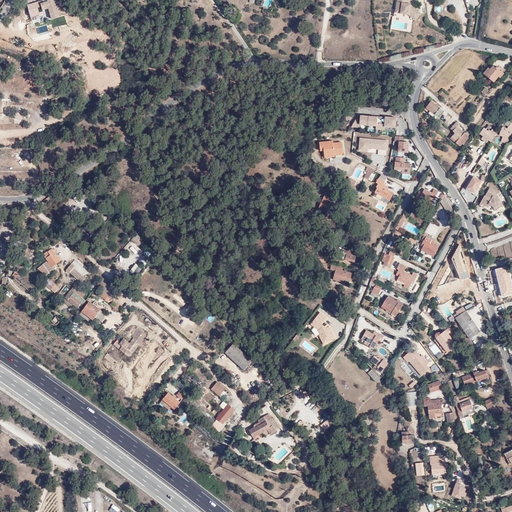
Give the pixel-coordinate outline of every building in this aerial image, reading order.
[(40,11),(44,10),(49,22),(58,18),(54,8),(52,9),(48,0),(41,0),(43,3),(38,5),(37,3),(24,8),(28,20),(42,14),(40,11)] [(411,4),(409,4),(403,3),(403,0),(398,0),(397,8),(401,9),(401,14),(409,15),(415,21),(421,13),(414,7),(411,7),(411,4)] [(489,70),(484,76),(488,79),(497,68),(496,67),(494,69),(492,67),(489,70)] [(497,77),(498,78),(502,74),(500,73),(501,71),(497,68),(488,79),(492,82),(497,77)] [(431,101),(424,108),(428,112),(427,113),(431,116),(434,114),(437,117),(442,112),(439,109),(439,108),(431,101)] [(378,114),(377,124),(392,125),(393,113),(383,112),(383,115),(378,114)] [(455,132),(450,137),(460,146),(463,141),(467,137),(469,134),(466,131),(465,132),(465,131),(464,132),(458,127),(459,125),(456,122),(450,128),(455,132)] [(506,143),(507,142),(511,131),(511,123),(508,128),(502,126),(499,135),(503,137),(501,141),(506,143)] [(479,134),(484,137),(482,140),(487,143),(489,140),(491,142),(497,133),(492,130),(490,132),(483,128),(479,134)] [(409,154),(408,136),(395,137),(395,142),(399,142),(399,153),(405,153),(405,154),(409,154)] [(387,156),(388,140),(359,138),(359,150),(378,151),(378,155),(387,156)] [(325,149),(325,153),(325,156),(335,156),(335,155),(344,155),(344,141),(336,142),(331,142),(331,139),(321,140),(321,146),(325,146),(325,149)] [(474,150),(482,155),(484,152),(476,146),(474,150)] [(406,179),(411,179),(411,163),(406,162),(406,158),(395,158),(395,172),(407,172),(406,179)] [(483,158),(478,162),(483,169),(488,165),(483,158)] [(384,183),(387,177),(381,174),(378,179),(384,183)] [(473,177),(466,188),(473,193),(481,182),(484,182),(485,176),(482,176),(480,181),(473,177)] [(377,188),(375,193),(381,196),(387,199),(390,191),(387,189),(387,188),(383,186),(384,183),(378,179),(376,183),(378,184),(376,187),(377,188)] [(487,190),(497,195),(494,190),(489,187),(487,190)] [(421,198),(432,204),(438,193),(434,190),(432,193),(425,190),(423,194),(419,192),(415,200),(419,202),(421,198)] [(487,204),(485,208),(489,210),(491,206),(494,211),(502,206),(497,195),(487,190),(485,194),(484,194),(480,201),(487,204)] [(379,202),(381,196),(375,193),(374,193),(371,197),(379,202)] [(327,213),(329,210),(335,213),(339,205),(330,201),(331,197),(325,195),(320,209),(327,213)] [(447,214),(453,210),(445,195),(440,202),(447,214)] [(419,202),(430,208),(432,204),(421,198),(419,202)] [(403,215),(395,229),(399,231),(404,220),(406,216),(403,215)] [(84,229),(81,232),(88,239),(91,235),(84,229)] [(139,246),(144,241),(137,234),(132,239),(139,246)] [(430,240),(425,238),(423,241),(425,242),(422,247),(420,251),(433,257),(438,248),(429,244),(430,240)] [(60,260),(51,248),(47,252),(50,255),(46,258),(47,260),(42,264),(37,267),(39,269),(46,275),(49,272),(54,268),(52,266),(60,260)] [(384,261),(392,263),(394,256),(389,255),(384,253),(382,260),(384,261)] [(142,260),(137,264),(142,269),(147,265),(142,260)] [(400,263),(397,268),(399,269),(397,273),(400,274),(397,279),(406,283),(404,286),(408,289),(412,282),(414,282),(418,275),(413,272),(411,275),(405,272),(407,267),(400,263)] [(85,286),(88,282),(73,269),(74,267),(71,264),(65,270),(69,273),(70,273),(85,286)] [(136,277),(142,270),(136,264),(129,271),(136,277)] [(342,282),(342,280),(349,282),(351,273),(343,272),(344,267),(332,265),(331,270),(335,271),(333,280),(342,282)] [(455,291),(458,295),(466,289),(455,274),(447,280),(455,291)] [(46,277),(42,282),(51,289),(56,284),(46,277)] [(380,292),(384,285),(377,282),(373,288),(380,292)] [(73,285),(70,290),(76,294),(79,289),(73,285)] [(371,293),(378,297),(380,292),(373,288),(371,293)] [(84,293),(79,289),(76,294),(81,298),(84,293)] [(83,305),(85,302),(81,298),(76,294),(70,290),(65,298),(68,300),(65,304),(72,310),(74,306),(77,309),(80,304),(83,305)] [(392,313),(398,315),(403,305),(387,297),(382,307),(392,313)] [(113,302),(110,306),(120,314),(123,310),(113,302)] [(96,319),(102,323),(107,317),(89,303),(82,313),(93,322),(96,319)] [(449,308),(447,306),(442,310),(448,318),(452,315),(447,310),(449,308)] [(458,321),(468,314),(465,310),(458,314),(455,317),(458,321)] [(91,325),(93,322),(82,313),(79,316),(91,325)] [(317,329),(320,334),(324,344),(334,339),(328,327),(326,327),(326,328),(324,328),(324,326),(321,324),(326,318),(319,313),(312,322),(315,325),(314,327),(317,329)] [(481,333),(468,314),(458,321),(470,340),(481,333)] [(452,337),(457,333),(452,326),(441,333),(440,333),(438,333),(437,333),(436,334),(436,336),(436,337),(437,338),(448,353),(458,345),(452,337)] [(130,337),(133,339),(139,345),(145,337),(136,330),(130,337)] [(381,342),(374,338),(365,332),(360,340),(365,343),(363,345),(372,351),(377,343),(379,344),(381,342)] [(356,342),(360,335),(355,333),(352,339),(356,342)] [(435,339),(446,354),(448,353),(437,338),(435,339)] [(139,345),(133,339),(129,345),(123,340),(119,345),(118,344),(115,348),(128,359),(139,345)] [(233,342),(224,352),(243,369),(252,360),(233,342)] [(422,369),(426,366),(429,364),(423,356),(422,357),(415,349),(412,352),(414,355),(413,357),(414,358),(410,361),(413,365),(417,362),(420,367),(422,369)] [(113,367),(116,364),(106,356),(103,360),(113,367)] [(377,362),(373,359),(370,363),(376,367),(380,362),(378,361),(377,362)] [(382,365),(376,372),(380,374),(387,365),(384,362),(381,364),(382,365)] [(194,375),(188,370),(182,377),(223,410),(228,403),(194,375)] [(371,371),(367,375),(376,384),(380,380),(371,371)] [(473,375),(461,380),(465,388),(476,383),(476,384),(486,380),(485,378),(488,378),(485,371),(482,372),(482,371),(475,373),(474,372),(472,373),(473,375)] [(181,378),(176,384),(180,388),(183,390),(186,393),(217,417),(222,411),(181,378)] [(219,395),(220,394),(224,390),(225,388),(217,381),(211,388),(219,395)] [(439,381),(428,386),(430,392),(442,388),(439,381)] [(185,395),(183,390),(180,388),(176,393),(179,396),(177,398),(169,392),(162,402),(174,412),(176,409),(180,404),(182,402),(180,401),(185,395)] [(299,395),(305,400),(308,396),(302,391),(299,395)] [(217,417),(186,393),(185,395),(186,396),(183,400),(212,424),(217,417)] [(416,393),(405,394),(406,407),(417,406),(416,393)] [(458,413),(457,413),(458,419),(463,417),(462,412),(472,409),(471,407),(475,405),(473,398),(459,402),(458,398),(454,399),(458,413)] [(493,398),(482,403),(486,409),(496,405),(493,398)] [(429,399),(422,400),(422,407),(427,407),(428,419),(433,418),(433,416),(441,415),(440,406),(444,405),(443,401),(429,402),(429,399)] [(235,409),(228,403),(223,410),(222,411),(217,417),(224,423),(235,409)] [(249,430),(253,438),(267,430),(270,436),(276,433),(275,431),(279,428),(273,419),(271,420),(268,415),(256,421),(257,423),(253,426),(253,428),(249,430)] [(463,424),(465,430),(473,427),(468,416),(463,418),(465,423),(463,424)] [(224,424),(224,423),(217,417),(212,424),(219,430),(224,424)] [(213,446),(220,437),(199,419),(192,427),(195,430),(197,428),(212,441),(210,443),(213,446)] [(324,433),(327,430),(322,424),(319,427),(324,433)] [(402,443),(414,442),(413,435),(410,435),(410,432),(401,432),(402,443)] [(440,456),(431,456),(431,465),(433,465),(433,474),(448,474),(448,458),(440,458),(440,456)] [(422,462),(415,463),(416,475),(423,475),(422,462)] [(457,478),(451,496),(459,499),(460,497),(465,498),(467,491),(463,490),(464,487),(460,485),(461,480),(457,478)] [(497,504),(499,511),(511,511),(511,505),(511,503),(502,506),(501,503),(497,504)]
